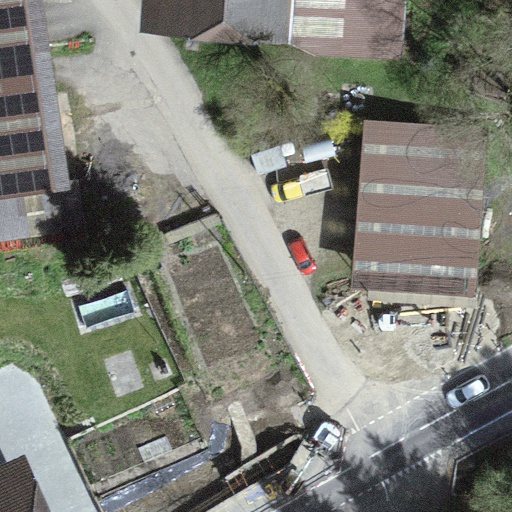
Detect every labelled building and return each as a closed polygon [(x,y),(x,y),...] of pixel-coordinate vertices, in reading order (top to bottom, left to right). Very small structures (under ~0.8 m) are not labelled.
[(0,0),(0,196),(53,188),(24,0),(0,0)] [(176,0),(176,14),(275,19),(276,0),(176,0)] [(398,59),(401,0),(333,0),(330,55),(398,59)] [(473,292),(484,132),(381,125),(371,285),(473,292)] [(0,489),(0,511),(25,511),(12,484),(0,489)]
